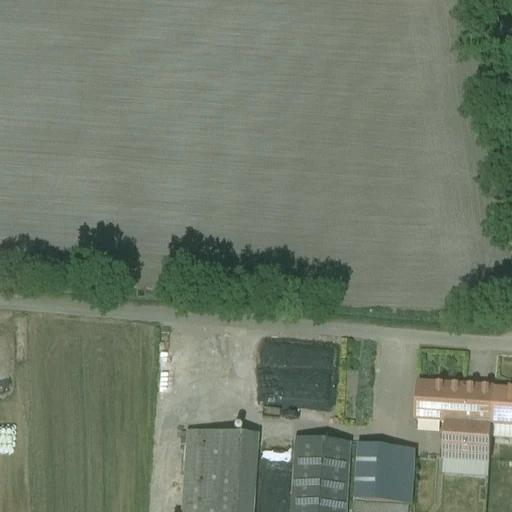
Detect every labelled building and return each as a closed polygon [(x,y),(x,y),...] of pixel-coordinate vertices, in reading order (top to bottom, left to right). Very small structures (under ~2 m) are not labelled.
[(332,392),(333,370),(297,368),(295,390),(332,392)] [(417,426),(458,428),(460,389),(419,386),(417,426)] [(499,431),(501,391),(460,389),(458,428),(499,431)] [(499,431),(511,431),(511,391),(501,391),(499,431)] [(242,511),(247,443),(184,439),(178,511),(242,511)] [(338,511),(343,450),(293,447),(288,511),(338,511)] [(415,511),(419,455),(353,450),(348,511),(415,511)]
